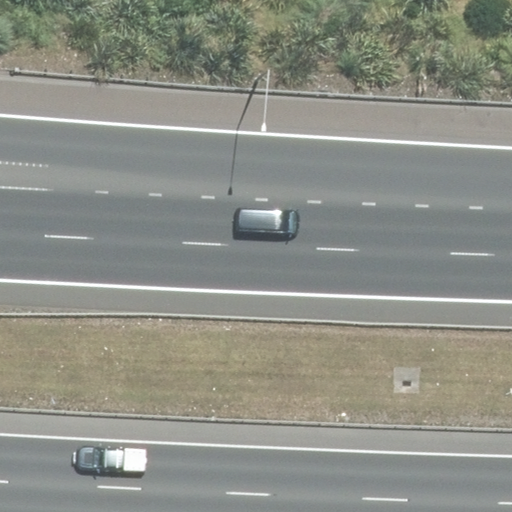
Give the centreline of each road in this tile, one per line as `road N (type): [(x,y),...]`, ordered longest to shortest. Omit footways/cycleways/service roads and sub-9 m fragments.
road 1 (motorway): [(0,152),(511,210)]
road 2 (motorway): [(511,508),(0,486)]
road 3 (motorway): [(0,243),(511,248)]
